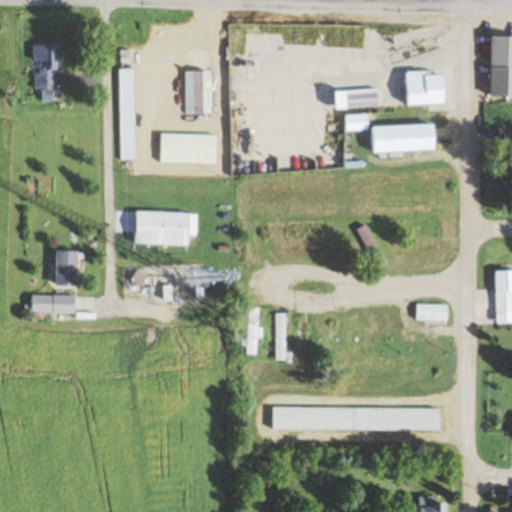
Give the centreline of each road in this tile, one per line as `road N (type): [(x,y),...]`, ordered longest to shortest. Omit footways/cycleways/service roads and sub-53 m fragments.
road 1 (residential): [(472,476),(466,5)]
road 2 (residential): [(105,0),(110,308)]
road 3 (secondary): [(208,0),(511,1)]
